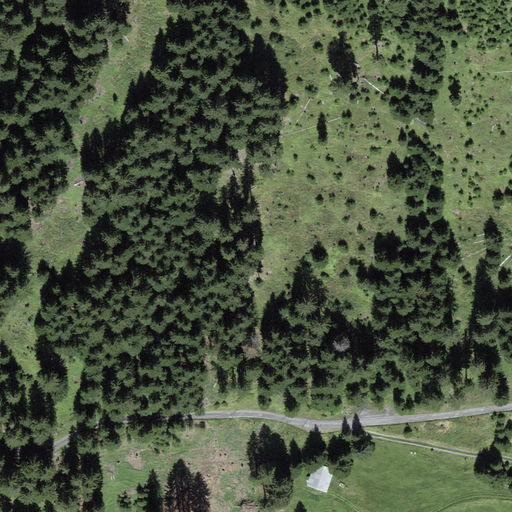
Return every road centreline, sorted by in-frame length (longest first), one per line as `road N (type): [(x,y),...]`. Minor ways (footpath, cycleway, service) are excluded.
road 1 (unclassified): [(0,432),(22,435),(98,410),(169,401),(332,425),(511,404)]
road 2 (track): [(332,425),(511,460)]
